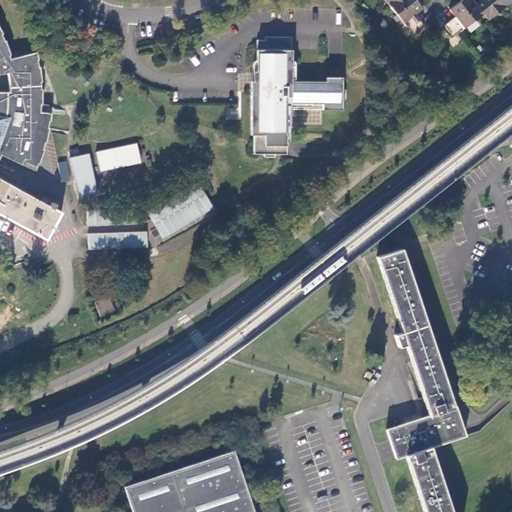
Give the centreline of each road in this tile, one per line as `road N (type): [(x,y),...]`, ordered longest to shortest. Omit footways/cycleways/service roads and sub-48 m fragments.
road 1 (secondary): [(511,91),(164,361),(20,431)]
road 2 (residential): [(85,0),(132,19),(170,15),(202,0)]
